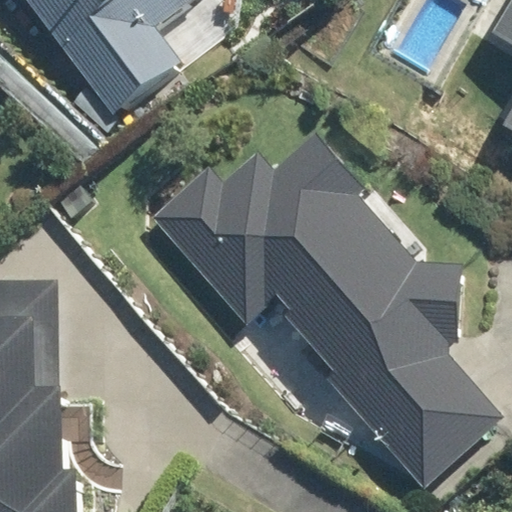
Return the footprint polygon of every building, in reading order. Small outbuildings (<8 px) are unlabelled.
[(32,0),(119,116),(189,64),(163,28),(200,0),(32,0)] [(511,0),(492,0),(475,28),(511,52),(511,101),(503,116),(511,121),(511,0)] [(511,154),(511,139),(470,112),(453,137),(502,170),(511,154)] [(471,351),(451,328),(437,312),(483,310),(480,227),(454,228),(456,227),(422,188),(396,211),(332,137),(289,175),(276,160),(241,191),(225,173),(168,222),(251,316),(231,334),(319,433),(438,499),(511,433),(511,411),(464,358),(471,351)] [(0,511),(109,511),(110,484),(95,483),(97,404),(78,403),(81,288),(0,285),(0,511)]
